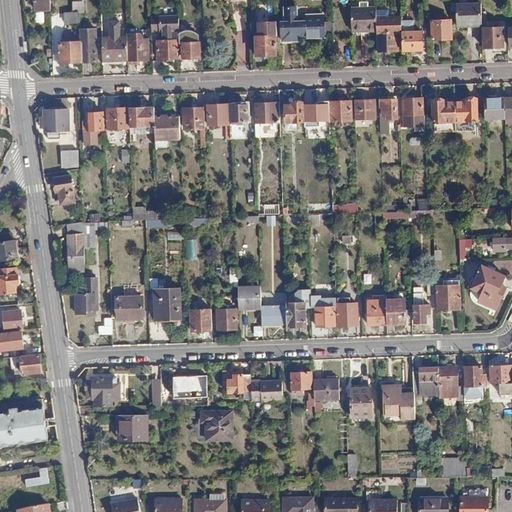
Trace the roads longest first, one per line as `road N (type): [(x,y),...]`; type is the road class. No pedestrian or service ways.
road 1 (residential): [(19,88),(511,71)]
road 2 (residential): [(58,358),(505,338),(511,324)]
road 3 (tertiary): [(58,358),(27,141)]
road 4 (tertiary): [(81,511),(58,358)]
